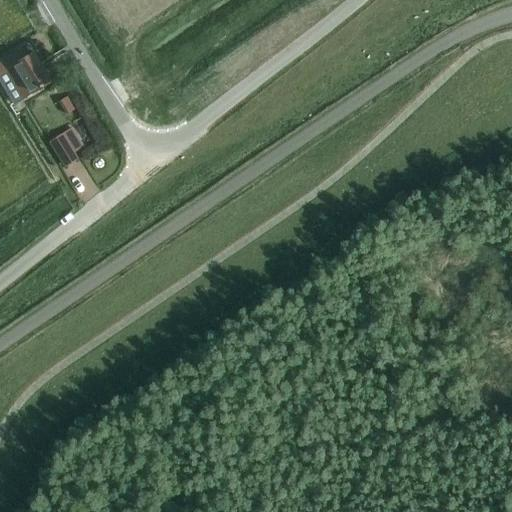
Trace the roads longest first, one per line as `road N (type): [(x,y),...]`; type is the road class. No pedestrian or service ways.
road 1 (unknown): [(22,511),(34,461),(65,430),(342,235),(430,178),(511,140)]
road 2 (unclassified): [(0,331),(440,44),(511,12)]
road 3 (unclassified): [(144,161),(354,0)]
road 4 (unclassified): [(0,285),(144,161)]
road 5 (unclassified): [(144,161),(46,0)]
